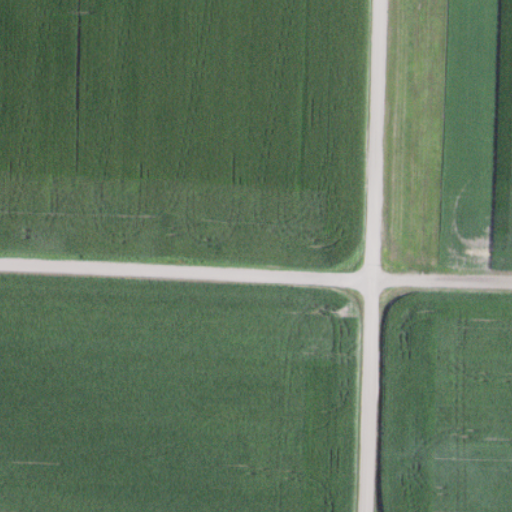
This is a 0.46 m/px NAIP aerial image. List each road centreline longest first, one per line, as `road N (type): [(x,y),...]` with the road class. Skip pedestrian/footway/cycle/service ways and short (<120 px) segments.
road 1 (residential): [(511,275),(0,257)]
road 2 (residential): [(379,0),(371,271)]
road 3 (residential): [(371,271),(366,511)]
